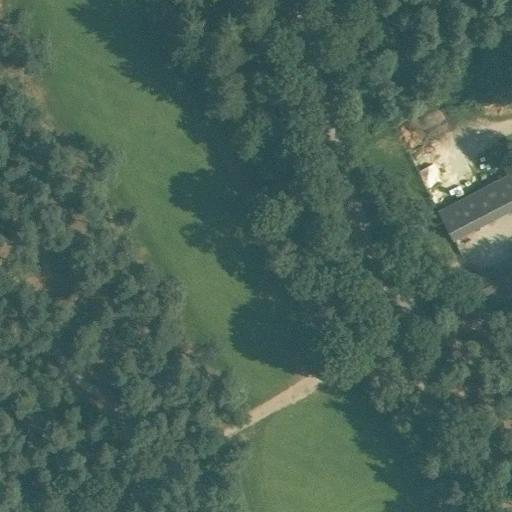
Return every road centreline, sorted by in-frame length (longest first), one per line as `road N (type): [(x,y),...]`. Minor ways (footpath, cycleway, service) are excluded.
road 1 (track): [(473,511),(346,187),(291,0)]
road 2 (track): [(106,511),(394,316)]
